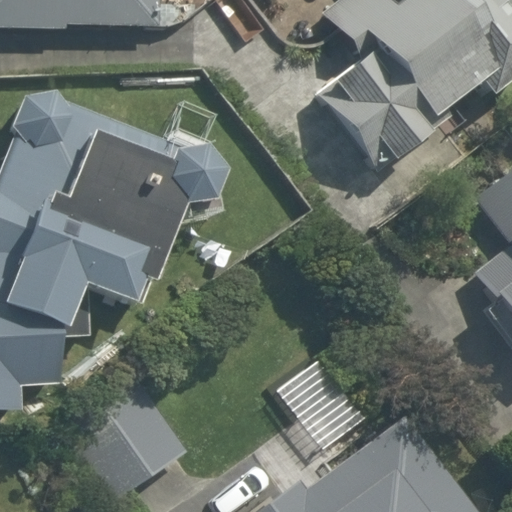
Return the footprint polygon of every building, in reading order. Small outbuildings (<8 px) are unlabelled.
[(0,0),(0,37),(147,42),(148,0),(0,0)] [(471,114),(511,85),(511,52),(493,25),(508,15),(498,0),(333,0),(307,18),(347,76),(300,108),(356,191),(416,151),(408,139),(463,102),(471,114)] [(179,177),(177,176),(14,112),(0,147),(0,274),(0,275),(0,426),(8,426),(8,398),(45,398),(45,349),(47,350),(64,307),(117,328),(129,298),(143,303),(163,252),(149,246),(153,236),(158,224),(160,224),(162,225),(165,225),(167,225),(169,225),(171,224),(173,224),(175,223),(178,222),(179,221),(181,220),(183,219),(185,217),(186,215),(187,214),(189,212),(189,210),(190,208),(191,206),(191,203),(192,201),(192,199),(192,197),(191,194),(191,192),(190,190),(189,188),(188,186),(187,184),(186,183),(184,181),(183,179),(181,178),(179,177)] [(500,252),(462,280),(511,349),(511,183),(472,213),(500,252)] [(171,467),(120,391),(65,428),(115,504),(171,467)] [(448,511),(390,436),(291,511),(276,511),(273,507),(267,511),(448,511)]
